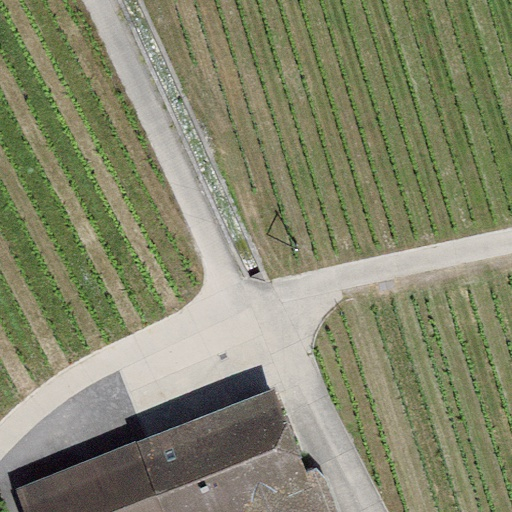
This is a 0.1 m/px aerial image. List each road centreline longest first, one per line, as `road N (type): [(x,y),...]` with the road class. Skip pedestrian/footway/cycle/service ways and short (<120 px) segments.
road 1 (track): [(96,0),(239,302)]
road 2 (track): [(0,445),(60,389),(239,302)]
road 3 (track): [(239,302),(511,242)]
road 4 (unknown): [(359,511),(239,302)]
